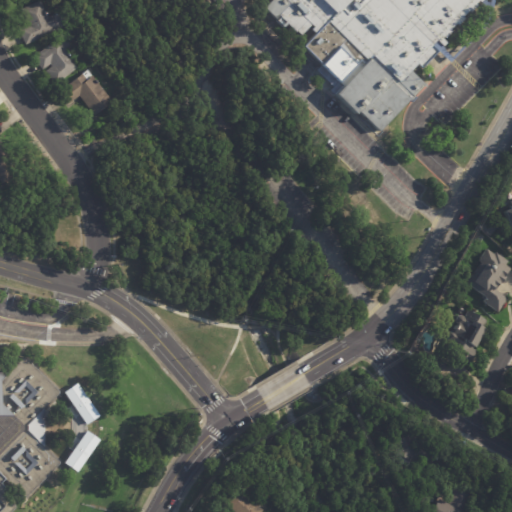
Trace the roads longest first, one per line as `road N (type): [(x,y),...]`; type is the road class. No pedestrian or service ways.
road 1 (tertiary): [(228,423),(126,309),(0,263)]
road 2 (tertiary): [(368,337),(415,287),(511,121)]
road 3 (residential): [(0,58),(75,163),(95,218),(85,288)]
road 4 (residential): [(511,453),(413,394),(368,337)]
road 5 (tertiary): [(158,511),(188,465),(248,409)]
